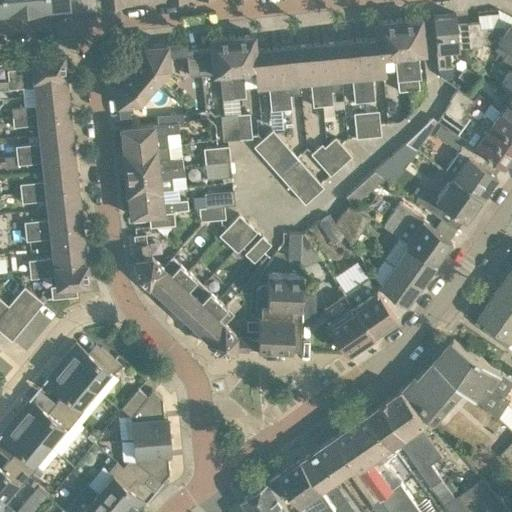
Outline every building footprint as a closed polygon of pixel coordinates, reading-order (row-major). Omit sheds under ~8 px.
[(25,11),(23,0),(1,0),(3,12),(8,11),(8,12),(25,11)] [(42,8),(46,7),(45,0),(23,0),(25,11),(42,9),(42,8)] [(467,23),(470,48),(482,46),(481,42),(496,40),(499,42),(511,50),(511,23),(510,23),(511,19),(511,16),(497,9),(498,14),(477,16),(478,22),(467,23)] [(470,48),(467,23),(456,24),(455,14),(432,16),(437,68),(439,67),(448,66),(451,66),(450,50),(470,48)] [(398,19),(404,79),(421,77),(418,53),(423,52),(419,17),(398,19)] [(397,80),(404,79),(398,19),(376,22),(378,37),(380,58),(381,58),(394,56),(397,80)] [(256,70),(254,50),(252,34),(231,37),(237,97),(245,96),(243,71),(254,70),(256,70)] [(221,98),(231,97),(237,97),(231,37),(209,39),(210,46),(198,48),(201,73),(213,72),(213,74),(220,73),(221,98)] [(383,71),(381,58),(380,58),(378,37),(357,39),(363,100),(375,99),(372,72),(383,71)] [(354,101),(363,100),(357,39),(336,42),(340,76),(352,75),(354,101)] [(167,54),(186,53),(186,49),(185,42),(165,44),(165,43),(143,45),(128,63),(155,84),(168,67),(167,54)] [(341,88),(340,76),(336,42),(316,44),(322,105),(333,104),(331,89),(341,88)] [(511,50),(499,42),(494,50),(503,56),(499,62),(508,70),(499,82),(505,87),(511,91),(511,50)] [(313,106),(322,105),(316,44),(295,46),(299,81),(310,80),(313,106)] [(299,81),(295,46),(275,48),(281,108),(283,126),(293,125),(290,94),(300,93),(299,81)] [(198,48),(186,49),(186,53),(189,75),(201,73),(198,48)] [(267,84),(270,109),(281,108),(275,48),(254,50),(256,70),(254,70),(255,85),(267,84)] [(7,79),(64,73),(62,54),(31,57),(32,68),(6,70),(7,79)] [(140,102),(155,84),(128,63),(114,81),(120,123),(131,122),(129,104),(140,102)] [(0,88),(8,88),(9,89),(34,87),(35,95),(66,92),(64,73),(7,79),(8,80),(0,80),(0,88)] [(404,80),(405,90),(419,88),(418,78),(404,80)] [(398,90),(405,90),(404,80),(397,80),(398,90)] [(511,91),(505,87),(500,94),(506,99),(498,109),(511,118),(511,91)] [(465,112),(466,111),(474,100),(457,88),(449,99),(451,101),(465,112)] [(12,117),(69,111),(66,92),(35,95),(36,105),(11,107),(12,117)] [(470,113),(466,111),(465,112),(451,101),(444,110),(463,123),(470,113)] [(511,118),(498,109),(489,103),(481,114),(483,116),(479,123),(511,146),(511,118)] [(365,111),(368,135),(381,134),(378,110),(365,111)] [(456,133),(463,123),(444,110),(437,119),(443,123),(456,133)] [(39,133),(71,130),(69,111),(12,117),(13,127),(38,124),(39,133)] [(355,137),(368,135),(365,111),(353,113),(355,137)] [(169,114),(170,121),(178,120),(182,120),(181,112),(169,114)] [(235,113),(237,138),(252,137),(249,112),(235,113)] [(223,139),(237,138),(235,113),(221,114),(223,139)] [(416,149),(430,129),(437,120),(432,115),(406,142),(416,149)] [(178,129),(178,120),(170,121),(157,123),(120,127),(122,149),(168,143),(167,131),(178,129)] [(502,166),(511,152),(511,146),(479,123),(474,131),(479,135),(473,144),(472,145),(501,165),(502,166)] [(263,155),(281,139),(272,129),(254,145),(263,155)] [(16,155),(73,149),(71,130),(39,133),(40,143),(15,146),(16,155)] [(325,146),(341,165),(351,155),(335,137),(325,146)] [(472,145),(473,144),(462,137),(459,148),(458,150),(457,152),(445,170),(450,174),(449,176),(480,198),(496,176),(494,174),(501,165),(472,145)] [(272,166),(290,149),(281,139),(263,155),(272,166)] [(124,171),(183,165),(181,155),(170,156),(168,143),(122,149),(121,149),(124,171)] [(341,165),(325,146),(321,143),(310,153),(329,175),(341,165)] [(205,163),(230,160),(228,145),(203,147),(205,163)] [(43,171),(75,168),(73,149),(16,155),(17,165),(42,162),(43,171)] [(280,175),(299,159),(290,149),(272,166),(280,175)] [(289,184),(307,168),(299,159),(280,175),(289,184)] [(230,160),(205,163),(206,178),(231,175),(230,160)] [(172,189),(172,188),(171,176),(184,175),(183,165),(124,171),(126,194),(128,194),(160,190),(172,189)] [(20,193),(77,187),(75,168),(43,171),(44,181),(19,184),(20,193)] [(297,194),(315,177),(307,168),(289,184),(297,194)] [(374,170),(346,195),(353,204),(384,178),(374,170)] [(464,220),(480,198),(449,176),(434,198),(422,190),(415,200),(456,229),(463,219),(464,220)] [(315,177),(297,194),(305,203),(323,186),(315,177)] [(47,210),(79,206),(77,187),(20,193),(21,203),(47,200),(47,210)] [(186,198),(161,201),(160,190),(128,194),(130,216),(148,213),(173,211),(188,209),(186,198)] [(207,206),(222,204),(222,203),(235,202),(234,190),(205,193),(207,206)] [(343,211),(361,232),(371,216),(350,203),(343,211)] [(405,245),(433,265),(451,240),(398,203),(383,225),(407,242),(405,245)] [(222,204),(207,206),(207,208),(198,208),(199,220),(223,217),(222,204)] [(24,232),(81,225),(79,206),(47,210),(48,219),(23,222),(24,232)] [(174,224),(173,211),(148,213),(149,227),(174,224)] [(352,246),(361,232),(343,211),(335,222),(352,246)] [(237,213),(217,234),(227,243),(247,221),(237,213)] [(344,235),(329,214),(318,222),(333,243),(344,235)] [(256,230),(247,221),(227,243),(236,252),(256,230)] [(52,248),(83,244),(81,225),(24,232),(25,241),(51,238),(52,248)] [(288,233),(287,257),(302,257),(302,233),(288,233)] [(147,284),(148,284),(164,266),(150,254),(149,252),(148,242),(146,242),(145,234),(133,236),(137,275),(147,284)] [(271,244),(262,235),(245,253),(254,262),(271,244)] [(28,270),(85,263),(83,244),(52,248),(52,257),(27,260),(28,270)] [(418,286),(433,265),(405,245),(390,266),(418,286)] [(163,297),(188,270),(172,256),(164,266),(148,284),(163,297)] [(338,274),(349,289),(371,275),(360,259),(338,274)] [(418,286),(390,266),(382,261),(373,274),(378,283),(377,285),(405,305),(418,286)] [(85,263),(28,270),(29,279),(55,276),(56,286),(50,286),(51,299),(76,296),(75,284),(87,282),(85,263)] [(178,311),(202,284),(188,270),(163,297),(178,311)] [(300,351),(300,322),(301,292),(302,274),(267,273),(267,285),(261,284),(256,289),(255,311),(258,311),(257,315),(257,320),(257,330),(258,330),(257,337),(248,337),(248,335),(237,334),(235,329),(217,349),(291,351),(291,347),(298,347),(298,351),(300,351)] [(511,275),(508,273),(500,285),(511,294),(511,275)] [(344,294),(372,334),(395,318),(367,278),(344,294)] [(192,325),(217,298),(202,284),(178,311),(192,325)] [(511,315),(511,294),(500,285),(490,300),(511,315)] [(35,312),(43,302),(23,286),(15,296),(35,312)] [(315,293),(301,292),(300,322),(314,323),(315,293)] [(346,353),(372,334),(344,294),(324,308),(332,320),(326,324),(346,353)] [(27,321),(35,312),(15,296),(8,304),(7,305),(27,321)] [(224,321),(225,322),(234,312),(217,298),(192,325),(207,338),(224,321)] [(508,347),(511,341),(511,315),(490,300),(478,316),(486,321),(481,327),(508,347)] [(0,315),(19,331),(27,321),(7,305),(0,313),(0,315)] [(0,331),(11,340),(19,331),(0,315),(0,331)] [(246,319),(245,330),(257,330),(257,320),(246,319)] [(235,329),(225,322),(224,321),(207,338),(206,339),(217,349),(235,329)] [(499,416),(511,428),(511,408),(507,404),(511,398),(505,395),(511,384),(511,378),(454,339),(433,362),(464,390),(465,388),(499,416)] [(60,361),(93,389),(108,371),(112,374),(120,364),(100,347),(92,357),(75,342),(60,361)] [(79,406),(93,389),(60,361),(46,378),(45,378),(44,379),(62,394),(54,403),(74,420),(83,410),(79,406)] [(436,423),(464,390),(433,362),(419,378),(416,376),(405,389),(431,418),(432,417),(436,423)] [(431,418),(405,389),(403,387),(402,387),(384,400),(410,439),(413,437),(432,464),(443,456),(421,425),(431,418)] [(132,438),(168,435),(166,417),(163,418),(161,398),(151,390),(146,396),(137,388),(120,408),(130,416),(132,438)] [(74,420),(54,403),(46,413),(29,397),(28,399),(28,400),(14,416),(48,444),(62,426),(67,430),(74,420)] [(405,447),(431,484),(442,476),(432,464),(413,437),(410,439),(384,400),(368,411),(397,452),(405,447)] [(397,452),(368,411),(356,419),(385,461),(388,459),(397,452)] [(33,462),(48,444),(14,416),(0,433),(0,435),(16,449),(8,459),(29,475),(37,465),(33,462)] [(422,511),(401,482),(392,489),(376,467),(385,461),(356,419),(334,435),(378,498),(381,496),(392,511),(422,511)] [(96,438),(90,433),(87,436),(93,441),(96,438)] [(122,466),(135,478),(142,483),(150,474),(161,483),(162,481),(168,473),(166,453),(170,452),(168,435),(132,438),(135,461),(127,461),(122,466)] [(372,502),(378,498),(334,435),(317,447),(338,476),(349,469),(372,502)] [(511,464),(511,442),(501,455),(509,462),(511,464)] [(302,458),(336,506),(345,499),(332,481),(338,476),(317,447),(302,458)] [(107,457),(104,461),(110,466),(113,462),(107,457)] [(324,511),(327,511),(335,507),(336,506),(302,458),(280,473),(300,502),(312,494),(324,511)] [(29,475),(8,459),(1,468),(0,467),(0,498),(2,500),(12,488),(17,482),(21,485),(29,475)] [(122,466),(115,461),(107,471),(111,474),(96,492),(120,511),(135,511),(144,503),(146,501),(128,487),(135,478),(122,466)] [(280,473),(269,480),(282,498),(292,490),(280,473)] [(466,511),(511,511),(498,499),(483,477),(456,497),(466,511)] [(291,511),(282,498),(269,480),(254,491),(264,504),(262,506),(267,511),(291,511)] [(48,491),(38,483),(31,491),(41,500),(48,491)] [(267,511),(262,506),(264,504),(254,491),(242,499),(251,511),(267,511)] [(120,511),(96,492),(81,510),(77,506),(72,511),(120,511)]
